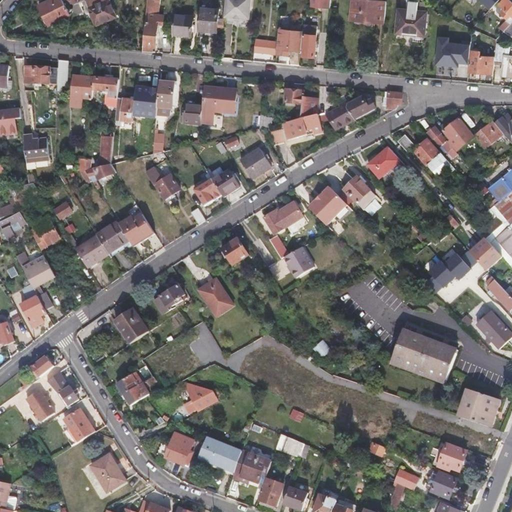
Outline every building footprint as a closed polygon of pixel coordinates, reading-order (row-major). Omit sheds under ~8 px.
[(55,0),(57,1),(42,10),(51,27),(70,17),(61,0),(55,0)] [(108,0),(93,0),(85,4),(90,14),(94,23),(107,17),(109,21),(116,17),(108,0)] [(147,0),(143,53),(152,54),(152,51),(156,51),(158,29),(163,29),(164,21),(156,20),(156,17),(159,17),(160,0),(147,0)] [(226,0),(225,20),(251,22),(252,0),(226,0)] [(385,23),(388,3),(356,0),(354,21),(385,23)] [(438,15),(441,13),(447,7),(444,4),(448,0),(423,0),(423,1),(438,15)] [(476,24),(485,14),(471,0),(465,6),(459,0),(448,0),(444,4),(447,7),(441,13),(464,24),(473,28),(476,24)] [(511,1),(510,0),(503,0),(499,4),(511,15),(511,1)] [(80,19),(90,14),(85,4),(75,8),(80,19)] [(400,10),(399,22),(397,33),(425,37),(428,13),(417,12),(418,6),(410,4),(410,11),(408,11),(400,10)] [(511,15),(499,4),(496,7),(508,18),(500,26),(505,31),(511,22),(511,15)] [(201,14),(199,38),(208,39),(209,33),(218,33),(220,10),(202,9),(201,14)] [(293,49),(302,49),(304,32),(304,25),(305,16),(280,14),(279,29),(278,38),(280,38),(279,55),(289,56),(290,48),(293,49)] [(175,18),(174,37),(192,38),(194,19),(175,18)] [(304,25),(304,32),(307,32),(304,56),(315,57),(318,27),(304,25)] [(511,75),(511,56),(507,56),(508,45),(497,44),(496,57),(495,60),(506,61),(505,65),(504,74),(511,75)] [(471,54),(469,72),(494,74),(495,64),(495,60),(496,57),(471,54)] [(70,64),(61,64),(61,72),(61,89),(69,89),(70,64)] [(0,90),(9,91),(10,84),(11,70),(0,69),(0,90)] [(61,89),(61,72),(31,72),(31,83),(38,83),(38,88),(61,89)] [(96,81),(95,93),(108,94),(107,109),(120,110),(120,101),(121,82),(114,82),(115,79),(107,78),(106,82),(96,81)] [(95,93),(96,81),(87,80),(87,86),(78,86),(76,111),(86,112),(87,103),(94,103),(95,93)] [(14,84),(10,84),(9,91),(0,90),(0,94),(9,95),(14,91),(14,84)] [(164,85),(163,98),(162,103),(162,107),(176,108),(177,108),(180,109),(181,86),(164,85)] [(208,89),(207,107),(206,124),(213,125),(214,109),(237,112),(239,91),(208,89)] [(306,93),(289,91),(288,103),(305,105),(304,122),(319,119),(319,115),(320,99),(305,98),(306,93)] [(406,94),(395,93),(393,109),(398,109),(401,108),(401,105),(405,105),(406,94)] [(120,101),(120,110),(119,125),(128,125),(137,126),(138,102),(139,98),(134,98),(134,102),(120,101)] [(330,114),(330,116),(337,130),(357,121),(351,113),(351,112),(352,99),(339,105),(341,109),(330,114)] [(138,102),(137,126),(138,126),(138,131),(138,141),(145,141),(146,117),(147,103),(138,102)] [(206,124),(207,107),(200,106),(200,103),(192,103),(192,106),(190,106),(189,125),(206,126),(206,124)] [(357,121),(360,124),(379,111),(375,105),(370,108),(368,105),(364,107),(362,105),(351,113),(357,121)] [(162,107),(161,117),(176,118),(177,108),(176,108),(162,107)] [(22,111),(1,114),(2,123),(0,123),(0,138),(18,137),(17,123),(23,122),(22,111)] [(511,131),(511,116),(509,113),(501,119),(510,129),(511,131)] [(461,119),(468,128),(475,122),(468,114),(461,119)] [(266,131),(275,129),(275,121),(270,121),(270,117),(266,117),(266,131)] [(304,122),(286,127),(291,143),(305,140),(304,136),(309,135),(309,137),(316,135),(317,137),(325,135),(321,118),(319,119),(304,122)] [(468,128),(461,119),(445,132),(455,144),(463,137),(461,135),(469,128),(468,128)] [(510,129),(501,119),(495,124),(504,134),(510,129)] [(504,135),(504,134),(495,124),(493,122),(476,137),(487,150),(504,135)] [(459,155),(451,145),(435,127),(429,132),(442,148),(448,155),(449,154),(454,159),(459,155)] [(397,140),(407,151),(414,144),(405,133),(397,140)] [(104,170),(116,167),(118,136),(111,136),(110,141),(105,141),(104,153),(109,153),(109,157),(105,162),(104,170)] [(169,137),(160,136),(158,157),(168,155),(169,137)] [(26,140),(29,165),(53,162),(50,141),(36,143),(36,138),(26,140)] [(234,151),(245,146),(242,139),(231,144),(234,151)] [(448,159),(443,153),(442,154),(429,139),(415,150),(438,177),(449,169),(444,162),(448,159)] [(187,145),(182,140),(178,146),(183,150),(187,145)] [(228,147),(224,141),(218,143),(223,150),(228,147)] [(398,160),(386,147),(366,165),(378,179),(398,160)] [(269,159),(267,155),(262,148),(243,159),(253,178),(273,166),(269,159)] [(173,161),(169,155),(168,155),(158,157),(145,160),(149,169),(152,173),(157,170),(173,161)] [(499,164),(493,158),(486,163),(492,170),(499,164)] [(116,167),(122,178),(124,181),(149,169),(145,160),(136,162),(116,167)] [(122,178),(116,167),(104,170),(92,173),(94,179),(103,177),(104,182),(122,178)] [(511,169),(501,178),(511,191),(499,203),(496,205),(509,221),(504,225),(488,240),(511,266),(511,169)] [(150,175),(157,188),(159,186),(168,202),(184,193),(175,177),(165,183),(157,170),(152,173),(150,175)] [(224,194),(226,197),(243,188),(233,170),(216,180),(224,194)] [(82,175),(79,176),(81,180),(87,179),(93,188),(97,187),(89,174),(82,175)] [(359,177),(345,190),(363,208),(376,195),(359,177)] [(224,194),(216,180),(214,178),(196,189),(206,205),(224,194)] [(488,189),(499,203),(511,191),(501,178),(488,189)] [(18,205),(33,201),(34,203),(38,201),(39,204),(34,207),(39,216),(45,213),(52,209),(37,186),(32,187),(19,190),(16,191),(14,192),(11,192),(18,205)] [(353,210),(330,187),(310,207),(327,225),(334,218),(339,223),(353,210)] [(497,217),(484,202),(478,206),(492,222),(497,217)] [(64,208),(61,204),(56,208),(62,219),(73,212),(69,205),(64,208)] [(264,218),(275,235),(304,217),(294,204),(279,214),(276,210),(264,218)] [(201,223),(207,219),(200,207),(193,211),(201,223)] [(0,223),(24,215),(20,208),(0,215),(0,223)] [(62,219),(56,208),(54,209),(61,220),(62,219)] [(155,233),(141,209),(137,212),(136,212),(132,215),(132,216),(120,223),(130,239),(134,246),(155,233)] [(30,226),(24,215),(0,223),(0,225),(10,244),(18,240),(16,236),(26,231),(25,229),(30,226)] [(480,232),(488,240),(504,225),(497,217),(492,222),(480,232)] [(44,252),(44,253),(63,244),(51,219),(37,226),(39,229),(32,232),(44,252)] [(442,236),(453,226),(446,219),(435,228),(442,236)] [(120,223),(118,220),(98,234),(99,236),(109,253),(130,239),(120,223)] [(456,227),(452,231),(456,236),(461,232),(456,227)] [(428,236),(424,232),(419,237),(423,241),(428,236)] [(109,253),(99,236),(77,249),(88,267),(110,254),(109,253)] [(234,264),(249,255),(240,239),(220,251),(225,259),(229,256),(234,264)] [(272,244),(282,259),(285,258),(290,255),(279,239),(272,244)] [(436,245),(434,243),(430,247),(437,253),(440,249),(436,245)] [(303,247),(290,255),(285,258),(297,278),(316,267),(303,247)] [(28,257),(23,248),(15,252),(20,261),(28,257)] [(21,264),(32,285),(41,281),(55,273),(44,253),(44,252),(21,264)] [(442,261),(429,272),(444,288),(456,277),(460,280),(472,269),(457,253),(445,265),(442,261)] [(217,278),(200,288),(218,316),(235,305),(217,278)] [(38,295),(39,299),(48,315),(56,311),(41,281),(32,285),(38,295)] [(511,297),(511,296),(498,283),(491,289),(511,312),(511,297)] [(164,297),(181,288),(179,284),(162,294),(163,295),(156,299),(163,313),(170,309),(169,307),(164,297)] [(186,297),(181,288),(164,297),(169,307),(186,297)] [(48,315),(39,299),(24,306),(35,330),(42,326),(41,324),(39,320),(48,315)] [(132,344),(148,333),(151,331),(135,308),(116,321),(132,344)] [(482,319),(477,324),(500,350),(511,338),(511,333),(492,311),(486,316),(482,319)] [(22,320),(18,313),(12,316),(16,323),(22,320)] [(51,319),(48,315),(39,320),(41,324),(51,319)] [(465,316),(461,320),(467,326),(471,322),(465,316)] [(16,342),(10,323),(0,326),(0,344),(6,343),(7,345),(16,342)] [(404,331),(403,334),(459,353),(460,350),(404,331)] [(403,334),(394,361),(401,364),(399,367),(415,372),(416,369),(427,373),(426,376),(442,382),(443,378),(449,381),(459,353),(403,334)] [(315,348),(323,357),(332,349),(324,340),(315,348)] [(48,356),(32,368),(39,375),(41,378),(56,366),(48,356)] [(125,393),(143,381),(153,375),(146,364),(117,382),(122,389),(125,393)] [(39,375),(32,368),(20,378),(25,385),(21,388),(23,390),(32,384),(31,382),(39,375)] [(54,397),(58,394),(61,393),(69,405),(78,399),(74,394),(78,391),(76,387),(72,390),(70,387),(68,389),(59,376),(46,385),(54,397)] [(158,380),(155,377),(144,383),(148,389),(159,382),(158,380)] [(143,381),(125,393),(127,398),(132,405),(151,393),(148,389),(144,383),(143,381)] [(187,383),(184,385),(192,399),(186,403),(192,414),(198,411),(219,400),(218,400),(214,392),(187,383)] [(223,394),(222,393),(219,392),(219,391),(218,390),(214,392),(218,400),(225,396),(224,394),(223,394)] [(464,418),(491,427),(499,399),(474,391),(471,397),(468,396),(463,411),(467,412),(464,418)] [(42,392),(30,400),(43,422),(56,414),(42,392)] [(491,427),(495,428),(503,400),(499,399),(491,427)] [(168,402),(162,409),(172,417),(178,410),(168,402)] [(79,442),(80,442),(96,432),(80,409),(64,419),(79,442)] [(252,423),(237,417),(232,421),(246,426),(252,423)] [(238,424),(229,421),(227,426),(236,429),(238,424)] [(167,457),(186,465),(188,458),(192,459),(194,452),(192,451),(196,440),(177,433),(167,457)] [(306,443),(283,434),(278,447),(301,456),(305,445),(306,443)] [(243,451),(207,438),(199,459),(235,472),(243,451)] [(388,448),(374,442),(370,451),(384,457),(388,448)] [(310,446),(305,445),(301,456),(301,457),(306,459),(310,446)] [(449,445),(439,466),(450,471),(452,468),(461,472),(470,453),(449,445)] [(268,474),(273,461),(244,450),(243,451),(235,472),(235,473),(251,479),(259,482),(263,472),(268,474)] [(92,465),(107,491),(126,480),(110,454),(94,463),(92,465)] [(398,483),(405,486),(416,491),(421,478),(397,467),(391,480),(398,483)] [(235,473),(233,478),(249,483),(251,479),(235,473)] [(441,474),(433,493),(450,501),(459,482),(441,474)] [(328,482),(341,487),(344,480),(331,475),(328,482)] [(267,479),(263,491),(264,491),(261,500),(277,506),(284,486),(267,479)] [(0,507),(6,509),(11,484),(9,484),(0,481),(0,507)] [(405,486),(398,483),(391,502),(398,505),(405,486)] [(290,486),(284,504),(302,511),(309,493),(290,486)] [(334,511),(337,506),(337,503),(320,497),(314,511),(334,511)] [(462,511),(463,511),(445,503),(441,511),(462,511)]
